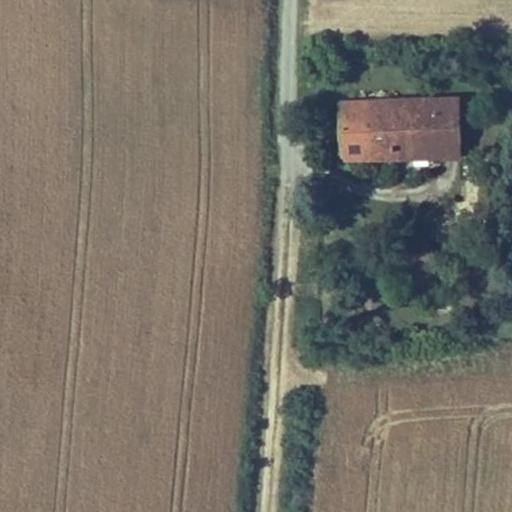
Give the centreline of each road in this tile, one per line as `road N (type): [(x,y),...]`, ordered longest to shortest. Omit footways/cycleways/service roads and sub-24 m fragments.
road 1 (track): [(289,180),(261,511)]
road 2 (unclassified): [(293,0),(289,180)]
